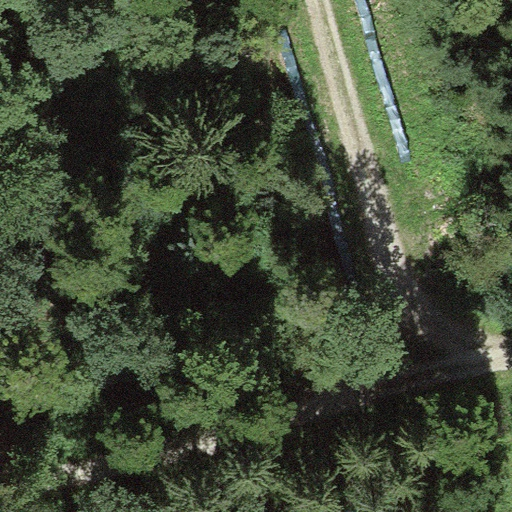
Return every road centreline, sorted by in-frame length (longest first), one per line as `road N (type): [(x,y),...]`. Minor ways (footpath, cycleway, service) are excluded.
road 1 (track): [(511,366),(0,505)]
road 2 (track): [(417,390),(313,0)]
